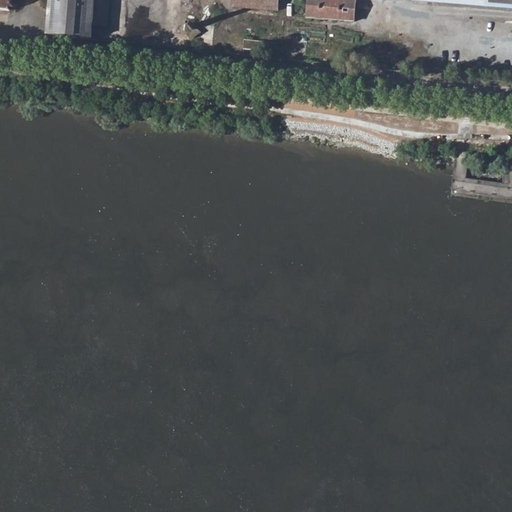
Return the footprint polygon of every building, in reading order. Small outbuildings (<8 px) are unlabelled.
[(0,0),(0,11),(8,12),(9,0),(0,0)] [(107,0),(410,0),(410,1),(486,6),(511,8),(511,0),(48,0),(47,19),(46,36),(89,40),(90,26),(105,28),(107,0)] [(239,0),(238,10),(278,12),(278,0),(239,0)] [(354,0),(308,0),(307,19),(354,23),(356,0),(354,0)] [(251,41),(250,50),(270,52),(271,44),(251,41)]
